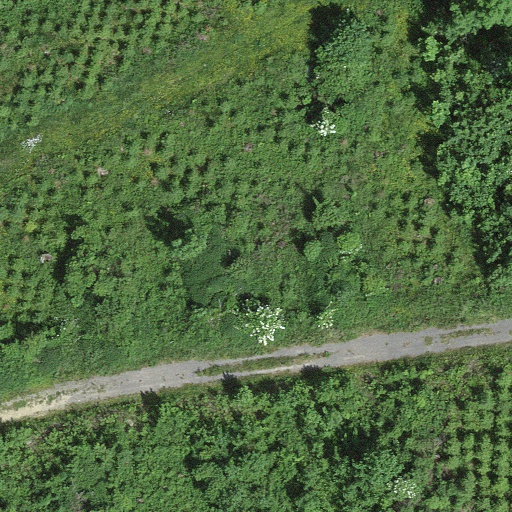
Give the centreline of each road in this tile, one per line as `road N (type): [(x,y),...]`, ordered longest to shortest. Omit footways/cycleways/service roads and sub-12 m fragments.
road 1 (track): [(0,416),(68,394),(332,354)]
road 2 (track): [(511,329),(332,354)]
